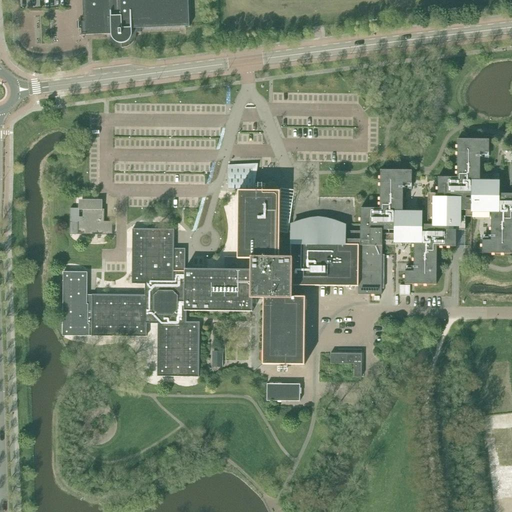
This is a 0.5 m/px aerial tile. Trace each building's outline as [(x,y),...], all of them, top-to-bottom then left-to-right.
[(82,0),(83,22),(79,22),(79,28),(81,28),(81,35),(111,34),(112,38),(114,41),(118,43),(121,43),(122,48),(127,47),(131,45),(134,41),(136,37),(136,33),(141,32),(140,28),(189,26),(188,0),(82,0)] [(87,272),(63,272),(62,336),(146,337),(147,324),(158,324),(157,377),(199,377),(199,322),(186,322),(186,310),(252,311),(252,297),(264,298),(263,365),(305,365),(305,297),(292,296),(292,285),(358,286),(358,294),(381,294),(382,288),(384,288),(384,255),(382,255),(382,230),(402,230),(402,241),(414,242),(414,271),(405,271),(405,284),(436,285),(437,246),(456,247),(456,230),(450,230),(450,226),(459,226),(460,199),(479,199),(479,211),(491,211),(491,241),(482,241),(482,254),(511,253),(511,162),(511,163),(510,188),(511,188),(511,194),(499,194),(499,183),(480,183),(480,153),(489,153),(489,140),(458,139),(457,178),(438,177),(438,194),(444,194),(444,198),(435,198),(434,225),(421,225),(422,213),(403,213),(403,183),(412,183),(412,170),(380,170),(380,208),(361,208),(360,231),(345,231),(345,227),(334,223),(326,220),(322,220),(322,218),(318,218),(314,218),(314,220),(311,220),(301,223),(292,226),(292,229),(280,229),(280,191),(239,190),(238,258),(226,258),(226,270),(183,269),(183,258),(174,258),(174,230),(133,229),(132,284),(145,284),(145,296),(92,295),(92,296),(87,296),(87,272)] [(228,169),(228,189),(253,189),(253,169),(228,169)] [(70,234),(113,235),(113,221),(104,221),(105,209),(98,209),(99,201),(83,200),(82,221),(70,221),(70,234)] [(212,351),(212,367),(222,367),(222,351),(212,351)] [(361,377),(362,354),(331,353),(330,364),(354,364),(354,377),(361,377)] [(300,384),(271,384),(271,401),(300,401),(300,384)] [(337,463),(343,453),(337,449),(330,459),(337,463)]
